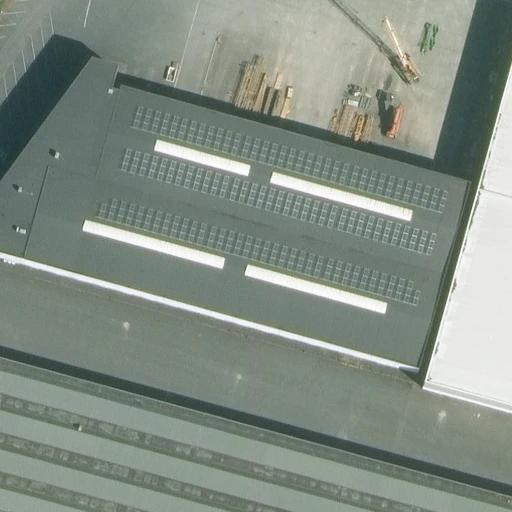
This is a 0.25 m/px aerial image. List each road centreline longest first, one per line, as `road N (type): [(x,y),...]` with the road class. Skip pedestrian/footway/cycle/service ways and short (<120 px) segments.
road 1 (unknown): [(0,289),(511,451)]
road 2 (unknown): [(73,0),(0,102)]
